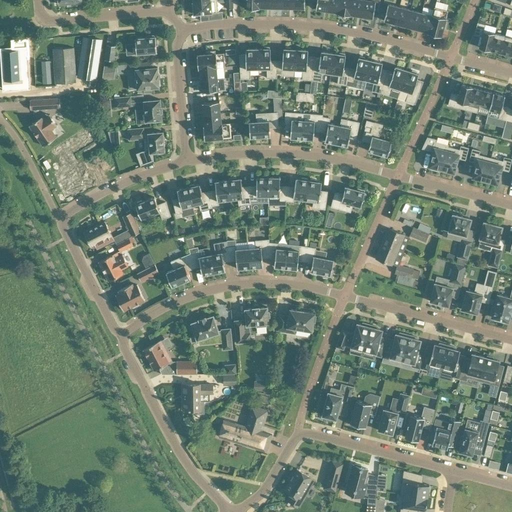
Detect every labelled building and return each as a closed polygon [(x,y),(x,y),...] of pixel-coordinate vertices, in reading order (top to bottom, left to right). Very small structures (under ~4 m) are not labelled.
[(259,8),(259,7),(259,0),(245,0),(245,8),(259,8)] [(288,8),(293,8),(293,0),(282,0),(282,8),(283,8),(283,10),(288,10),(288,8)] [(305,8),(304,0),(293,0),(293,8),(305,8)] [(316,9),(327,11),(328,0),(313,0),(313,1),(317,1),(316,9)] [(328,0),(327,11),(338,13),(340,0),(328,0)] [(340,0),(338,13),(338,14),(350,15),(350,14),(352,0),(340,0)] [(362,16),(364,0),(352,0),(350,14),(362,16)] [(364,0),(362,16),(373,18),(374,10),(378,11),(379,0),(364,0)] [(222,11),(218,11),(217,1),(193,2),(194,14),(200,13),(201,21),(223,19),(223,18),(222,12),(223,12),(222,11)] [(384,20),(395,23),(399,7),(388,4),(384,20)] [(406,26),(410,10),(399,7),(395,23),(400,25),(400,27),(405,28),(405,26),(406,26)] [(434,7),(432,15),(428,32),(428,33),(441,36),(444,27),(447,28),(449,19),(446,19),(448,10),(434,7)] [(511,15),(511,9),(505,7),(503,13),(511,15)] [(417,29),(422,13),(410,10),(406,26),(417,29)] [(428,32),(432,15),(422,13),(417,29),(428,32)] [(474,35),(482,37),(479,47),(490,50),(495,33),(484,30),(486,24),(485,24),(479,23),(477,22),(474,35)] [(502,53),(506,36),(495,33),(490,50),(491,50),(502,53)] [(135,38),(137,53),(157,52),(156,45),(158,45),(157,38),(156,38),(156,36),(155,36),(155,35),(147,35),(147,37),(135,38)] [(511,37),(506,36),(502,53),(511,55),(511,37)] [(84,37),(78,76),(96,79),(102,40),(84,37)] [(16,50),(5,50),(6,64),(7,64),(7,67),(8,86),(8,89),(31,87),(30,76),(25,76),(23,58),(30,55),(29,38),(15,39),(16,50)] [(105,60),(114,61),(116,46),(107,45),(105,60)] [(74,47),(54,49),(54,59),(56,83),(76,82),(74,47)] [(258,49),(258,69),(267,68),(267,78),(277,78),(277,75),(277,73),(277,60),(271,60),(271,48),(269,48),(269,47),(264,47),(264,48),(258,49)] [(291,49),(291,48),(286,47),(286,49),(285,49),(284,61),(277,60),(277,73),(282,74),(282,75),(294,76),(295,69),(296,49),(291,49)] [(240,77),(241,79),(250,78),(250,69),(258,69),(258,49),(246,49),(246,54),(239,54),(239,64),(240,72),(240,77)] [(296,49),(295,69),(303,70),(302,79),(312,80),(314,56),(308,56),(308,50),(296,49)] [(217,68),(225,67),(224,53),(215,53),(215,50),(206,51),(207,54),(197,55),(198,69),(199,69),(217,68)] [(314,56),(312,80),(321,81),(322,72),(331,73),(333,53),(321,51),(320,57),(314,56)] [(333,53),(331,73),(339,74),(337,84),(347,86),(350,68),(344,67),(346,55),(345,55),(345,53),(340,53),(339,54),(333,53)] [(365,59),(365,57),(360,56),(359,58),(358,57),(356,69),(350,68),(347,86),(364,89),(366,80),(371,60),(365,59)] [(371,60),(366,80),(374,82),(372,91),(381,93),(388,70),(381,68),(383,63),(371,60)] [(50,61),(42,62),(43,84),(51,83),(50,61)] [(158,67),(154,67),(153,61),(128,64),(128,70),(129,90),(138,89),(144,88),(144,92),(153,91),(153,88),(159,87),(159,80),(159,79),(158,75),(159,75),(159,74),(158,74),(158,67)] [(102,80),(114,79),(116,64),(104,65),(102,80)] [(393,72),(388,70),(381,93),(390,96),(393,87),(401,89),(407,70),(395,66),(393,72)] [(217,68),(199,69),(200,80),(218,79),(217,68)] [(412,72),(407,70),(401,89),(409,92),(406,100),(409,102),(415,104),(423,81),(417,79),(419,74),(417,73),(417,72),(412,70),(412,72)] [(201,85),(199,85),(199,90),(201,90),(201,92),(219,90),(225,90),(224,78),(218,79),(200,80),(201,85)] [(451,93),(448,105),(456,107),(466,110),(468,102),(473,87),(461,84),(459,95),(451,93)] [(473,87),(468,102),(466,110),(477,113),(479,107),(483,90),(473,87)] [(493,92),(483,90),(479,107),(489,109),(487,115),(488,115),(494,92),(493,92)] [(314,101),(314,93),(298,92),(298,100),(314,101)] [(502,106),(505,95),(494,92),(488,115),(506,120),(509,108),(502,106)] [(130,96),(115,97),(115,107),(131,106),(130,96)] [(60,106),(60,103),(60,98),(30,100),(31,109),(52,108),(60,107),(61,107),(60,106)] [(346,98),(344,105),(351,107),(352,100),(346,98)] [(162,107),(161,107),(160,99),(144,100),(135,101),(135,106),(136,114),(137,124),(147,123),(147,121),(153,120),(153,122),(161,121),(160,120),(162,120),(161,112),(162,112),(162,110),(161,111),(161,108),(162,108),(162,107)] [(220,101),(202,103),(202,104),(201,104),(201,110),(203,109),(203,114),(221,112),(220,101)] [(372,117),(375,105),(366,102),(364,115),(372,117)] [(221,112),(203,114),(204,125),(222,124),(221,112)] [(256,121),(249,122),(250,137),(251,137),(251,139),(259,138),(258,137),(270,136),(270,128),(278,127),(278,112),(256,113),(256,121)] [(290,138),(302,138),(304,120),(304,113),(285,112),(285,123),(284,129),(291,129),(290,138)] [(51,117),(50,115),(49,114),(48,115),(46,117),(44,118),(43,116),(29,125),(43,146),(57,137),(51,129),(57,125),(51,117)] [(314,131),(320,131),(323,115),(310,114),(309,120),(304,120),(302,138),(303,138),(303,140),(308,140),(308,139),(314,139),(314,131)] [(325,141),(336,143),(340,125),(329,123),(330,118),(323,116),(323,115),(320,131),(327,133),(325,141)] [(359,122),(347,120),(341,118),(340,125),(336,143),(337,143),(337,145),(342,146),(342,144),(348,146),(349,137),(356,139),(359,122)] [(379,138),(383,124),(367,120),(365,126),(366,127),(362,140),(370,142),(368,150),(388,156),(389,151),(390,152),(392,146),(390,146),(392,141),(379,138)] [(230,123),(222,124),(204,125),(203,125),(205,139),(214,139),(214,142),(223,141),(223,138),(231,137),(230,123)] [(144,127),(128,129),(128,130),(129,139),(129,140),(144,139),(145,150),(137,153),(141,165),(153,160),(152,152),(158,152),(158,154),(163,153),(163,152),(165,151),(164,144),(165,144),(165,139),(164,139),(163,131),(148,133),(144,134),(144,127)] [(87,130),(63,145),(70,156),(93,140),(87,130)] [(439,169),(442,170),(447,149),(448,146),(449,144),(436,141),(437,139),(427,137),(422,149),(433,152),(429,166),(431,167),(430,169),(439,171),(439,169)] [(465,160),(468,147),(461,145),(460,147),(459,149),(448,146),(447,149),(442,170),(454,173),(458,158),(465,160)] [(479,154),(480,151),(472,148),(469,161),(476,163),(472,178),(485,181),(490,161),(491,158),(479,154)] [(66,167),(54,173),(59,182),(58,182),(61,188),(62,188),(66,196),(73,193),(74,195),(82,191),(81,189),(83,188),(77,175),(83,172),(78,162),(76,163),(73,157),(63,162),(66,167)] [(509,171),(511,159),(505,157),(504,161),(491,158),(490,161),(485,181),(498,184),(501,169),(509,171)] [(267,177),(267,176),(262,176),(262,177),(257,177),(257,185),(249,185),(250,201),(250,203),(268,203),(268,196),(268,177),(267,177)] [(229,180),(228,180),(231,199),(238,198),(238,206),(250,204),(250,201),(249,185),(242,186),(241,178),(237,179),(236,177),(229,178),(229,180)] [(280,177),(268,177),(268,196),(279,196),(279,201),(286,201),(287,186),(280,185),(280,177)] [(295,187),(287,186),(286,201),(293,202),(294,198),(306,199),(309,180),(307,180),(308,178),(302,178),(301,179),(296,178),(295,187)] [(310,180),(309,180),(306,199),(314,201),(313,207),(325,209),(328,191),(321,190),(322,182),(316,181),(316,180),(311,179),(310,180)] [(216,190),(209,191),(211,206),(218,205),(218,201),(231,199),(228,180),(215,181),(216,190)] [(212,208),(211,206),(209,191),(202,192),(200,184),(194,185),(194,184),(189,185),(189,187),(188,187),(193,205),(199,204),(201,210),(212,208)] [(351,212),(353,204),(361,206),(363,200),(364,201),(366,193),(365,193),(365,191),(364,191),(365,190),(357,188),(357,189),(345,186),(343,194),(335,192),(331,207),(351,212)] [(193,205),(188,187),(177,190),(179,198),(173,199),(176,214),(181,213),(182,217),(195,213),(193,206),(193,205)] [(171,216),(166,202),(158,205),(155,197),(142,202),(142,200),(137,202),(137,203),(136,204),(141,218),(160,211),(162,219),(171,216)] [(436,216),(442,218),(444,210),(438,208),(436,216)] [(123,216),(132,236),(140,232),(131,212),(123,216)] [(326,226),(330,228),(334,214),(329,213),(326,226)] [(467,236),(471,219),(453,214),(449,231),(457,233),(456,240),(461,241),(457,256),(458,257),(467,259),(472,241),(466,240),(467,236)] [(129,229),(113,237),(105,221),(84,232),(91,247),(95,245),(97,248),(115,240),(117,244),(129,238),(132,236),(129,229)] [(496,248),(502,227),(484,222),(480,238),(487,240),(485,246),(491,248),(491,251),(492,251),(488,264),(498,267),(502,250),(496,248)] [(425,242),(429,234),(431,228),(420,223),(418,229),(414,227),(410,235),(425,242)] [(388,228),(382,243),(404,252),(398,249),(404,235),(388,228)] [(117,244),(120,252),(133,245),(129,238),(117,244)] [(256,247),(248,248),(250,267),(252,267),(252,269),(258,268),(258,267),(263,266),(262,258),(269,257),(269,242),(269,239),(255,241),(256,247)] [(211,254),(210,254),(214,272),(225,270),(224,262),(230,261),(227,246),(227,240),(214,243),(216,253),(211,254)] [(249,268),(250,267),(248,248),(236,249),(236,240),(227,240),(227,246),(230,261),(237,260),(237,268),(243,268),(243,270),(249,269),(249,268)] [(277,243),(269,242),(269,257),(275,258),(274,266),(280,267),(280,268),(285,269),(285,267),(287,249),(288,249),(288,244),(277,243)] [(315,250),(317,243),(310,242),(310,246),(307,246),(305,261),(312,263),(311,271),(323,273),(322,275),(330,276),(330,275),(331,275),(333,262),(334,260),(326,258),(314,256),(315,250)] [(404,252),(382,243),(376,258),(392,264),(395,257),(401,260),(404,252)] [(287,249),(285,267),(297,269),(298,260),(305,261),(307,246),(288,244),(288,249),(287,249)] [(189,248),(190,253),(195,268),(201,266),(203,275),(208,274),(208,275),(213,274),(213,273),(214,272),(210,254),(211,254),(209,247),(198,249),(197,247),(189,248)] [(117,252),(99,261),(109,281),(123,273),(121,269),(128,266),(123,255),(119,256),(117,252)] [(166,272),(172,286),(174,286),(174,287),(179,285),(179,284),(191,278),(188,271),(195,268),(190,253),(171,261),(174,269),(166,272)] [(466,265),(467,259),(458,257),(456,263),(466,265)] [(435,283),(432,292),(431,292),(429,299),(431,299),(430,301),(449,306),(453,287),(454,283),(461,284),(466,265),(456,263),(455,262),(450,280),(445,278),(443,285),(435,283)] [(159,272),(155,264),(137,273),(141,282),(159,272)] [(414,269),(398,265),(397,266),(396,273),(397,273),(395,281),(397,282),(397,283),(412,287),(416,288),(418,282),(414,280),(415,278),(418,279),(420,271),(414,269)] [(141,292),(137,284),(134,286),(132,283),(119,290),(120,293),(116,295),(124,311),(133,306),(133,307),(139,304),(139,303),(142,302),(145,300),(141,292)] [(477,283),(475,292),(466,290),(461,309),(477,313),(481,301),(489,303),(493,287),(477,283)] [(511,288),(511,289),(510,297),(497,293),(494,308),(493,307),(491,316),(492,316),(491,317),(495,318),(505,321),(508,322),(511,313),(511,310),(511,288)] [(250,332),(249,325),(256,324),(257,327),(266,326),(266,323),(269,323),(268,318),(270,317),(269,312),(268,312),(267,307),(259,308),(259,307),(253,307),(253,308),(245,309),(246,320),(244,320),(234,321),(237,343),(252,341),(251,332),(250,332)] [(289,327),(312,331),(313,322),(315,323),(316,316),(314,315),(315,313),(306,311),(307,311),(299,310),(290,309),(289,316),(279,314),(277,330),(288,332),(289,327)] [(194,331),(197,340),(209,336),(211,343),(221,342),(221,341),(223,341),(224,349),(232,348),(230,328),(222,329),(222,332),(219,332),(213,315),(206,318),(206,317),(199,319),(199,320),(192,322),(192,324),(189,325),(192,332),(194,331)] [(351,347),(363,350),(370,325),(363,323),(362,324),(357,323),(355,334),(349,333),(349,332),(342,330),(336,347),(344,349),(345,345),(351,346),(351,347)] [(378,327),(370,325),(363,350),(375,353),(375,355),(381,357),(386,338),(380,337),(382,330),(377,328),(378,327)] [(401,366),(409,335),(400,332),(399,334),(396,333),(394,339),(389,338),(383,357),(390,359),(391,357),(402,360),(400,366),(401,366)] [(417,339),(418,337),(409,335),(401,366),(403,360),(414,363),(413,366),(420,368),(425,348),(419,347),(421,340),(417,339)] [(161,373),(161,374),(197,374),(197,361),(177,361),(177,362),(172,362),(172,361),(161,340),(143,349),(155,370),(159,368),(161,373)] [(429,367),(441,370),(448,345),(439,343),(439,345),(434,343),(433,347),(428,346),(422,369),(428,370),(429,367)] [(452,377),(459,378),(463,361),(464,361),(466,356),(459,354),(460,350),(455,349),(456,347),(448,345),(441,370),(453,373),(452,377)] [(467,377),(480,380),(486,357),(472,353),(470,363),(464,361),(463,361),(459,378),(466,380),(467,377)] [(486,357),(480,380),(493,384),(492,386),(498,388),(504,366),(498,364),(499,361),(493,359),(494,357),(487,356),(487,357),(486,357)] [(236,363),(225,364),(225,374),(237,374),(236,363)] [(237,385),(236,374),(223,374),(223,385),(237,385)] [(357,376),(351,374),(348,383),(354,385),(357,376)] [(254,380),(254,390),(264,390),(264,381),(254,380)] [(204,413),(204,403),(204,400),(200,400),(200,393),(213,393),(213,384),(200,384),(183,384),(183,410),(195,410),(195,413),(204,413)] [(275,384),(273,392),(280,393),(282,385),(275,384)] [(326,400),(324,399),(322,407),(324,407),(322,415),(326,416),(325,418),(333,420),(333,418),(337,419),(339,410),(341,411),(343,402),(350,403),(354,387),(347,385),(345,393),(340,392),(340,390),(332,388),(330,392),(328,392),(326,400)] [(423,388),(422,394),(436,397),(437,391),(423,388)] [(378,430),(393,434),(398,412),(398,410),(405,412),(409,395),(401,393),(399,399),(396,398),(394,407),(391,406),(390,410),(384,409),(384,410),(382,409),(379,418),(381,418),(378,430)] [(267,403),(269,396),(260,394),(259,400),(267,403)] [(365,427),(369,413),(375,415),(381,396),(380,396),(370,394),(366,396),(365,402),(357,400),(355,407),(353,407),(351,415),(353,415),(351,423),(354,424),(354,426),(361,428),(362,426),(365,427)] [(268,410),(259,407),(253,405),(246,426),(224,419),(218,436),(231,440),(231,439),(251,445),(251,446),(267,451),(272,434),(260,430),(262,425),(264,425),(268,410)] [(405,437),(418,441),(422,426),(430,428),(435,409),(428,408),(424,407),(423,411),(422,417),(411,414),(405,437)] [(450,421),(435,417),(433,425),(436,426),(432,442),(433,443),(433,445),(443,447),(444,445),(448,446),(449,442),(453,443),(461,415),(455,414),(454,418),(451,418),(450,421)] [(463,454),(471,456),(471,454),(473,455),(475,444),(483,446),(489,422),(481,420),(478,431),(465,428),(463,436),(461,435),(459,443),(461,443),(459,451),(464,452),(463,454)] [(487,444),(484,456),(491,457),(494,446),(487,444)] [(236,449),(228,447),(225,457),(233,460),(236,449)] [(361,465),(355,463),(354,465),(353,464),(351,472),(350,472),(349,476),(349,477),(345,491),(346,492),(347,491),(346,491),(347,488),(369,494),(368,503),(375,504),(374,511),(375,511),(377,490),(377,485),(369,483),(369,484),(364,483),(367,473),(368,469),(361,467),(361,465)] [(297,468),(284,490),(290,494),(286,501),(288,502),(287,503),(289,504),(290,502),(288,501),(287,500),(292,492),(302,499),(309,487),(313,479),(314,479),(314,478),(297,468)] [(428,492),(429,485),(420,483),(421,474),(404,470),(400,493),(427,497),(428,496),(429,496),(429,492),(428,492)] [(329,473),(324,488),(335,491),(339,476),(329,473)] [(426,509),(427,497),(400,493),(400,494),(405,494),(403,508),(401,508),(400,511),(415,511),(417,508),(426,509)]
